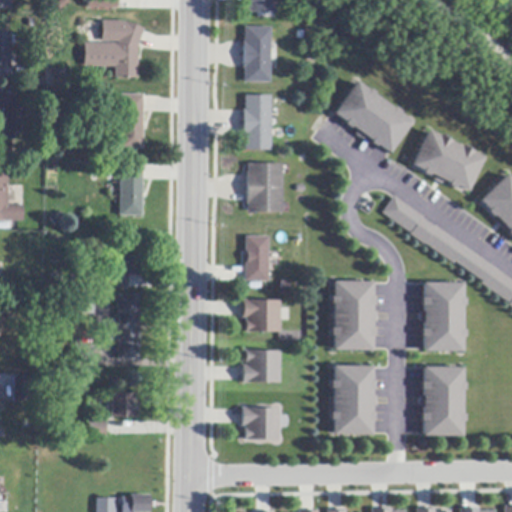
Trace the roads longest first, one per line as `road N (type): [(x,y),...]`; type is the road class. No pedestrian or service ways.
road 1 (tertiary): [(184,511),(194,0)]
road 2 (residential): [(185,478),(511,471)]
